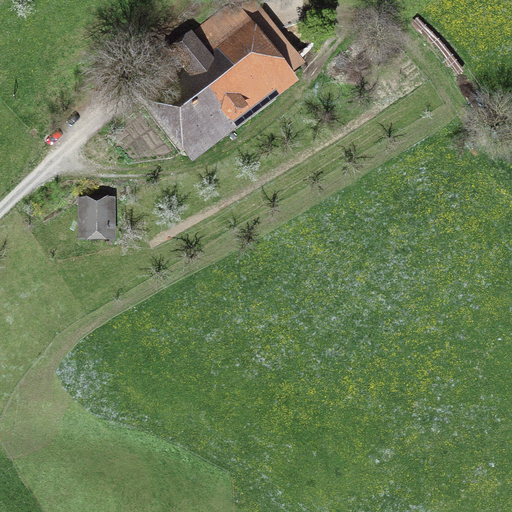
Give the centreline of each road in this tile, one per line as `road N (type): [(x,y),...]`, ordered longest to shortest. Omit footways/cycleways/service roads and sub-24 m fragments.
road 1 (track): [(56,159),(124,175),(174,172),(237,146),(312,76),(344,30),(338,11),(326,5),(273,15)]
road 2 (track): [(156,63),(0,211)]
